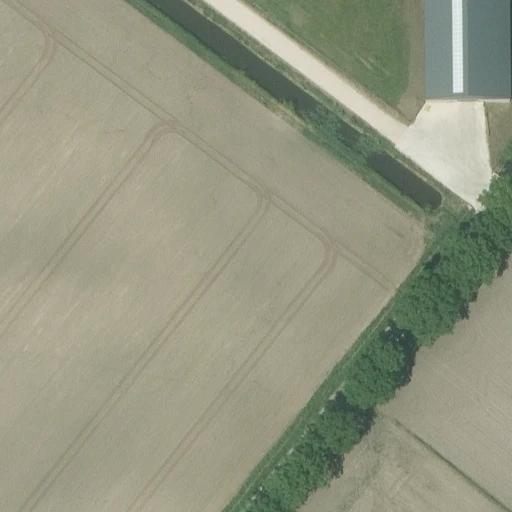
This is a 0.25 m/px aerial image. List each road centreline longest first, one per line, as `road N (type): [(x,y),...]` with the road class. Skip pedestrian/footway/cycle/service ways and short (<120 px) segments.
road 1 (unclassified): [(256,511),(511,179)]
road 2 (track): [(487,210),(217,0)]
